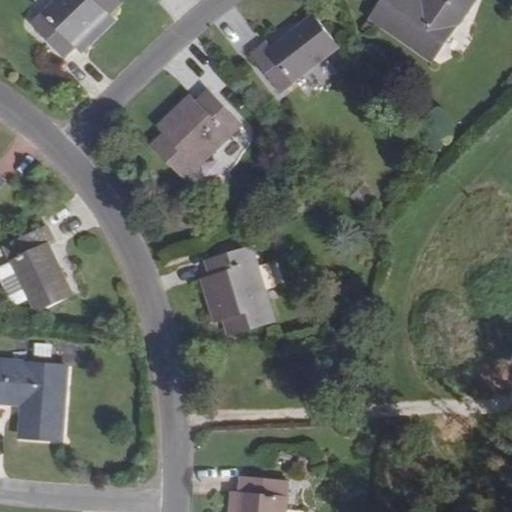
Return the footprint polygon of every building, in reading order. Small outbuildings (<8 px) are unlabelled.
[(123,2),(121,0),(57,0),(33,25),(66,59),(76,48),(110,14),(123,2)] [(424,0),(424,2),(421,0),(385,0),(372,20),(433,62),(475,0),(424,0)] [(83,56),(118,22),(110,14),(76,48),(83,56)] [(271,49),(266,43),(249,56),(279,94),(340,46),(316,14),(271,49)] [(244,125),(210,90),(197,102),(164,135),(151,147),(186,181),(244,125)] [(189,95),(157,127),(164,135),(197,102),(189,95)] [(425,144),(435,153),(445,141),(434,132),(425,144)] [(0,191),(8,182),(0,175),(0,191)] [(48,226),(6,247),(14,264),(31,299),(39,313),(74,296),(50,246),(56,243),(48,226)] [(254,247),(208,261),(212,277),(226,322),(230,337),(276,324),(254,247)] [(21,304),(31,299),(14,264),(4,270),(1,276),(14,302),(21,304)] [(202,279),(215,325),(226,322),(212,277),(202,279)] [(69,368),(0,361),(0,403),(24,405),(21,438),(64,441),(69,368)] [(287,511),(290,481),(243,476),(242,493),(240,511),(287,511)] [(231,491),(229,511),(240,511),(242,493),(231,491)]
